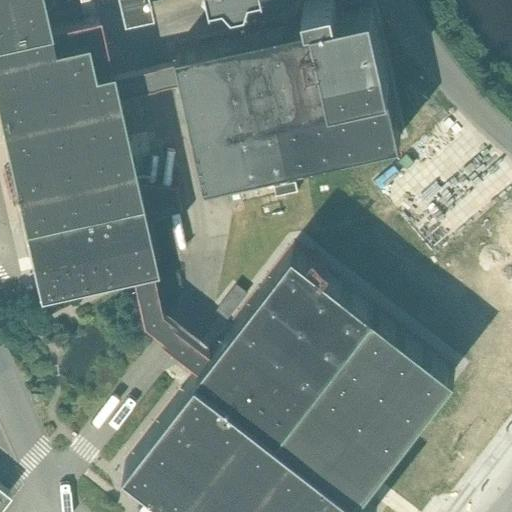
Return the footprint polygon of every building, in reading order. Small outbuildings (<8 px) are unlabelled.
[(0,0),(0,128),(34,282),(128,261),(148,256),(149,256),(153,255),(147,227),(144,217),(165,212),(183,208),(178,185),(159,183),(136,179),(126,137),(125,128),(116,90),(126,88),(180,76),(183,76),(183,75),(179,55),(111,70),(111,69),(108,55),(90,59),(83,26),(50,34),(47,21),(47,19),(44,6),(42,0),(0,0)] [(179,55),(183,75),(183,76),(206,177),(401,133),(390,84),(372,1),(335,9),(333,0),(316,0),(304,3),(307,15),(176,44),(179,55)] [(90,59),(108,55),(98,10),(47,21),(50,34),(83,26),(90,59)] [(276,169),(275,174),(276,178),(279,181),(284,181),(288,180),(290,176),(290,171),(288,167),(284,166),(279,166),(276,169)] [(296,180),(274,184),(276,194),(298,190),(296,180)] [(294,240),(123,460),(191,511),(371,511),(376,506),(360,493),(457,368),(294,240)] [(216,308),(228,317),(248,291),(237,282),(216,308)] [(0,503),(9,491),(0,483),(0,503)] [(179,511),(153,492),(137,511),(179,511)]
